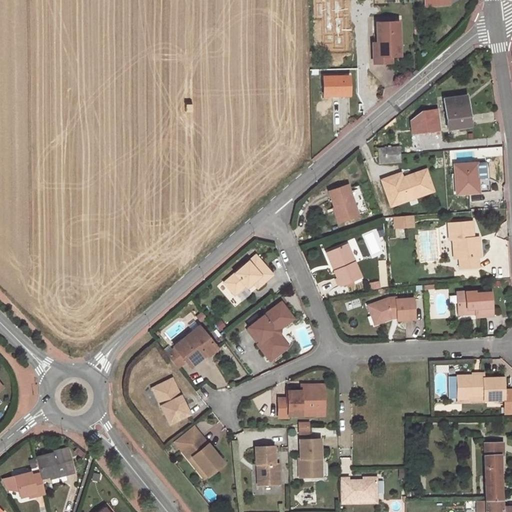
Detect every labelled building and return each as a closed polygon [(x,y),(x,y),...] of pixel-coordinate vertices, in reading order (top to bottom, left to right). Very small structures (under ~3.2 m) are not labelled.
[(400,55),(398,22),(376,23),(377,44),(377,56),(390,55),(400,55)] [(390,55),(377,56),(377,44),(373,44),(373,63),(390,62),(390,56),(390,55)] [(348,95),(348,76),(323,77),(323,96),(348,95)] [(466,96),(444,99),(448,128),(470,125),(466,96)] [(400,154),(399,146),(377,148),(378,156),(400,154)] [(378,164),(401,162),(400,154),(378,156),(378,164)] [(457,193),(478,192),(478,179),(486,178),(485,163),(454,165),(457,193)] [(400,173),(381,180),(390,206),(433,191),(425,169),(402,178),(400,173)] [(348,184),(329,190),(339,221),(358,215),(348,184)] [(411,216),(393,217),(394,227),(412,226),(411,216)] [(452,240),(453,249),(459,252),(459,259),(460,269),(478,267),(477,257),(479,257),(478,241),(473,242),(473,236),(472,221),(448,223),(449,240),(452,240)] [(347,243),(329,250),(336,269),(333,270),(339,285),(360,277),(347,243)] [(256,253),(224,280),(234,292),(251,278),(257,285),(273,273),(256,253)] [(456,293),(458,312),(475,310),(475,313),(476,317),(493,316),(491,290),(456,293)] [(392,318),(395,318),(395,320),(413,319),(412,298),(395,299),(395,297),(388,298),(370,305),(374,315),(375,317),(379,315),(382,321),(392,318)] [(248,327),(260,341),(258,343),(270,359),(284,348),(274,336),(276,323),(289,313),(280,302),(248,327)] [(370,316),(374,315),(370,305),(366,306),(370,316)] [(198,324),(172,344),(173,345),(164,352),(175,366),(184,359),(189,365),(205,352),(206,354),(216,346),(198,324)] [(472,376),(456,376),(456,388),(457,398),(466,398),(466,396),(483,395),(483,400),(504,400),(503,378),(472,379),(472,376)] [(168,423),(188,413),(170,378),(154,386),(159,396),(156,397),(168,423)] [(279,398),(279,417),(288,417),(288,415),(316,415),(316,394),(320,394),(319,385),(306,385),(306,389),(301,389),(301,391),(287,391),(287,398),(279,398)] [(324,385),(319,385),(320,394),(316,394),(316,415),(324,415),(324,385)] [(309,433),(309,421),(298,421),(298,433),(309,433)] [(191,457),(206,475),(222,462),(200,435),(180,451),(188,460),(191,457)] [(300,440),(301,460),(299,460),(300,478),(317,477),(316,459),(320,459),(320,439),(300,440)] [(511,511),(511,505),(502,506),(500,454),(503,453),(502,440),(483,441),(485,511),(511,511)] [(275,445),(256,446),(256,463),(257,463),(258,480),(267,479),(267,484),(280,484),(280,462),(276,463),(275,445)] [(68,447),(60,449),(62,457),(71,455),(68,447)] [(60,449),(51,452),(52,453),(35,457),(39,472),(41,478),(49,476),(57,474),(58,477),(75,473),(71,455),(62,457),(60,449)] [(188,460),(203,478),(206,475),(191,457),(188,460)] [(31,472),(14,476),(19,497),(27,496),(36,493),(37,496),(45,494),(41,478),(39,472),(32,474),(31,472)] [(347,476),(339,476),(340,503),(377,503),(376,478),(347,478),(347,476)]
